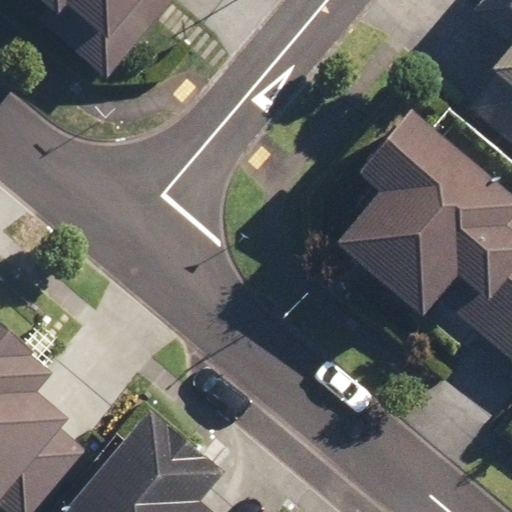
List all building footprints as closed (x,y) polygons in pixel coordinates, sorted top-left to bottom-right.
[(33,0),(50,15),(45,20),(101,70),(163,0),(33,0)] [(511,0),(478,0),(428,61),(473,98),(458,115),(511,159),(511,0)] [(511,231),(386,127),(330,194),(349,211),(311,257),(401,332),(437,288),(468,313),(456,328),(511,373),(511,231)] [(32,385),(0,359),(0,495),(49,437),(13,407),(32,385)] [(188,511),(203,494),(133,435),(63,511),(188,511)]
